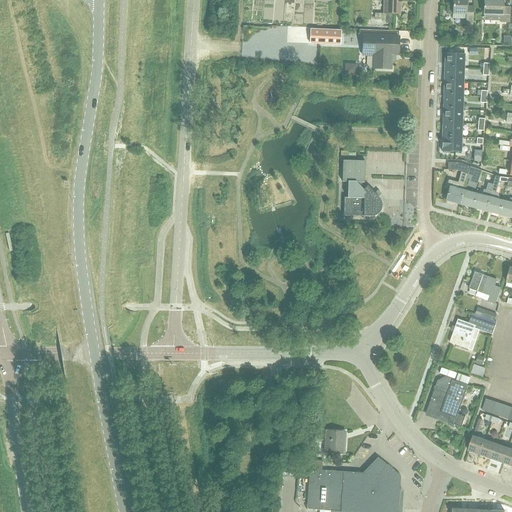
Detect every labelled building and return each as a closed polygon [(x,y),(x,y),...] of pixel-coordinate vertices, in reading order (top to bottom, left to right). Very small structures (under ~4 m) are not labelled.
[(378,0),(379,0),(383,0),(383,14),(392,14),(399,14),(399,0),(378,0)] [(472,24),(473,6),(466,6),(465,0),(451,0),(451,14),(465,15),(464,24),(472,24)] [(508,22),(509,7),(501,6),(501,0),(483,0),(483,14),(501,15),(500,22),(508,22)] [(375,13),(374,20),(385,20),(385,23),(392,24),(392,14),(383,14),(375,13)] [(309,29),(309,43),(339,44),(339,30),(309,29)] [(398,55),(398,37),(362,36),(362,55),(373,56),(373,69),(390,69),(391,54),(398,55)] [(463,68),(464,54),(444,54),(444,68),(463,68)] [(345,64),(344,79),(356,80),(356,77),(362,78),(362,71),(356,71),(356,65),(345,64)] [(463,82),(463,68),(444,68),(443,82),(463,82)] [(462,96),(463,82),(443,82),(443,95),(462,96)] [(462,110),(462,96),(443,95),(442,109),(462,110)] [(461,124),(462,110),(442,109),(442,123),(461,124)] [(461,138),(461,124),(442,123),(441,137),(461,138)] [(460,152),(461,138),(441,137),(441,151),(443,151),(443,153),(449,153),(449,151),(460,152)] [(344,197),(343,216),(370,217),(374,216),(377,215),(379,212),(381,209),(381,205),(380,201),(378,198),(377,197),(379,196),(376,191),(374,193),(364,183),(365,161),(342,161),(341,182),(347,182),(347,198),(344,197)] [(467,175),(469,167),(460,164),(448,163),(447,171),(456,171),(460,172),(457,183),(448,180),(446,188),(449,189),(445,201),(459,205),(461,196),(462,191),(464,184),(467,175)] [(467,175),(466,178),(469,180),(478,183),(479,179),(482,171),(475,169),(469,167),(467,175)] [(490,191),(485,211),(498,215),(498,213),(501,202),(496,200),(498,194),(495,193),(500,177),(494,176),(492,185),(490,191)] [(474,200),(472,208),(485,211),(490,191),(492,185),(487,183),(485,190),(483,190),(481,196),(475,195),(474,200)] [(475,195),(462,191),(461,196),(459,205),(472,208),(474,200),(475,195)] [(498,213),(498,215),(511,218),(511,215),(511,199),(509,199),(508,204),(501,202),(498,213)] [(496,305),(501,289),(495,287),(497,281),(484,277),(484,276),(476,272),(470,290),(478,293),(478,292),(491,297),(489,302),(496,305)] [(478,307),(475,314),(494,321),(496,314),(478,307)] [(495,326),(488,324),(472,318),(470,324),(459,320),(450,343),(468,350),(476,327),(485,331),(493,333),(495,326)] [(479,355),(476,362),(482,365),(484,365),(487,358),(485,357),(479,355)] [(439,382),(436,389),(427,416),(462,428),(466,418),(458,415),(468,387),(446,379),(439,382)] [(488,412),(491,401),(486,399),(482,410),(488,412)] [(491,401),(488,412),(493,414),(497,402),(491,401)] [(497,402),(493,414),(498,415),(502,404),(497,402)] [(502,404),(498,415),(503,417),(507,406),(502,404)] [(511,407),(507,406),(503,417),(509,419),(511,412),(511,408),(511,407)] [(344,454),(345,432),(326,431),(324,453),(344,454)] [(480,455),(486,440),(473,436),(468,451),(480,455)] [(497,444),(486,440),(480,455),(492,459),(497,444)] [(497,444),(492,459),(503,463),(509,449),(497,444)] [(511,449),(509,449),(503,463),(511,466),(511,449)] [(398,511),(400,476),(377,459),(362,473),(343,472),(321,471),(322,462),(310,461),(310,470),(307,510),(331,511),(330,511),(398,511)]
